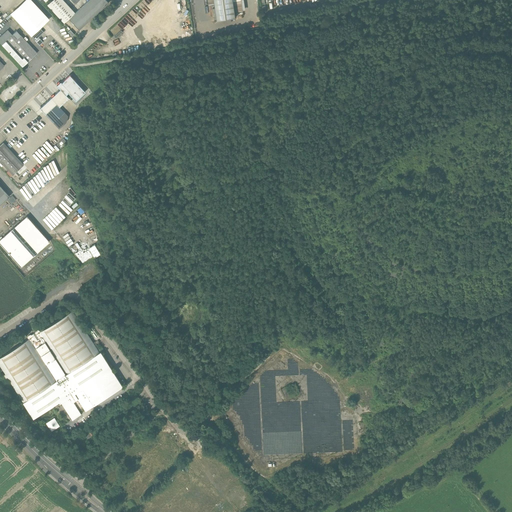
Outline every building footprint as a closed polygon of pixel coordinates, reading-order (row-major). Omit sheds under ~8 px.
[(68,19),(75,13),(62,0),(52,0),(47,5),(64,23),(68,19)] [(89,0),(75,13),(68,19),(79,30),(108,3),(105,0),(89,0)] [(213,0),(214,5),(216,22),(235,20),(234,13),(244,12),(242,0),(213,0)] [(45,23),(25,1),(10,14),(35,40),(37,39),(43,33),(39,28),(45,23)] [(16,32),(2,45),(22,67),(36,53),(16,32)] [(60,89),(39,108),(45,114),(56,104),(59,107),(68,98),(66,95),(68,93),(75,101),(85,92),(69,75),(61,83),(60,82),(56,85),(60,89)] [(68,116),(59,107),(56,104),(45,114),(59,129),(66,123),(68,116)] [(42,164),(57,150),(49,141),(34,155),(42,164)] [(23,164),(3,142),(0,145),(0,161),(12,175),(23,164)] [(52,162),(45,164),(46,169),(44,169),(45,175),(50,174),(50,177),(57,176),(55,165),(53,165),(52,162)] [(42,185),(47,183),(42,174),(37,177),(42,185)] [(30,184),(34,192),(39,189),(35,181),(30,184)] [(0,204),(9,197),(0,186),(0,204)] [(49,243),(27,217),(0,240),(0,244),(20,267),(49,243)] [(337,309),(331,314),(329,311),(324,315),(332,324),(342,316),(337,309)] [(72,311),(39,332),(42,337),(40,338),(38,338),(36,339),(35,342),(33,343),(30,338),(0,357),(0,363),(6,373),(10,378),(24,401),(34,417),(61,400),(73,418),(123,386),(101,352),(99,353),(72,311)] [(197,440),(191,446),(195,450),(201,445),(197,440)]
